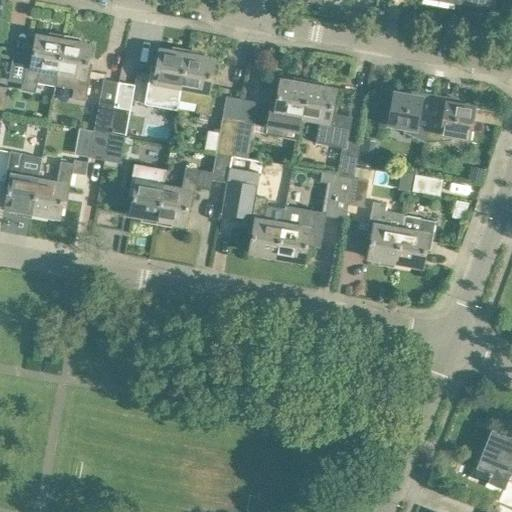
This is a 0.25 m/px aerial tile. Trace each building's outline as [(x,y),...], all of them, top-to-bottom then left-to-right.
[(492,0),(456,0),(456,2),(489,8),(489,10),(491,11),(492,0)] [(22,86),(21,89),(34,91),(35,84),(55,88),(63,40),(36,35),(31,61),(27,60),(22,86)] [(85,101),(91,72),(86,71),(91,45),(63,40),(55,88),(73,91),(71,99),(85,101)] [(150,74),(144,104),(177,110),(178,101),(187,54),(159,49),(156,67),(155,75),(150,74)] [(187,54),(178,101),(197,104),(195,113),(209,116),(214,86),(209,85),(211,77),(214,59),(187,54)] [(238,121),(232,157),(247,159),(252,131),(298,140),(301,118),(307,84),(280,79),(275,105),(271,104),(267,126),(238,121)] [(114,107),(109,134),(125,137),(134,85),(119,82),(114,107)] [(307,84),(301,118),(320,122),(316,142),(341,147),(336,175),(336,176),(352,179),(354,179),(356,164),(360,144),(360,143),(345,141),(347,132),(349,130),(347,127),(349,119),(341,117),(341,115),(334,116),(330,115),(335,89),(307,84)] [(413,136),(426,141),(435,95),(420,92),(419,97),(393,92),(387,124),(414,129),(413,136)] [(449,98),(435,95),(426,141),(441,141),(442,135),(468,140),(474,107),(448,102),(449,98)] [(109,134),(114,107),(98,104),(96,118),(93,131),(109,134)] [(216,154),(232,157),(238,121),(222,118),(216,154)] [(480,132),(482,122),(472,120),(470,130),(480,132)] [(104,160),(109,134),(93,131),(89,158),(104,160)] [(104,160),(120,163),(125,137),(109,134),(104,160)] [(371,167),(374,152),(360,149),(357,164),(371,167)] [(9,182),(5,208),(32,213),(38,180),(42,158),(23,155),(10,152),(5,182),(9,182)] [(212,180),(227,183),(232,157),(216,154),(213,174),(184,168),(181,189),(163,186),(157,220),(184,225),(189,199),(193,200),(196,186),(210,188),(211,184),(212,180)] [(242,185),(247,159),(232,157),(227,183),(242,185)] [(129,215),(157,220),(163,186),(144,182),(146,168),(148,161),(135,159),(130,188),(134,189),(129,215)] [(56,183),(38,180),(32,213),(59,218),(64,192),(68,193),(74,164),(60,161),(56,183)] [(347,204),(352,179),(336,176),(336,175),(320,173),(318,181),(330,183),(325,208),(333,209),(332,216),(345,218),(347,204)] [(411,191),(440,196),(442,180),(415,175),(411,191)] [(352,179),(348,204),(363,207),(368,182),(354,179),(352,179)] [(249,253),(276,257),(282,224),(281,224),(263,221),(267,198),(254,196),(248,226),(253,227),(249,253)] [(388,205),(372,202),(367,231),(372,232),(367,258),(395,263),(403,214),(386,211),(388,205)] [(282,224),(276,257),(303,262),(308,236),(320,238),(324,214),(285,207),(284,207),(281,224),(282,224)] [(404,216),(404,214),(403,214),(395,263),(422,267),(427,242),(431,243),(435,221),(404,216)] [(42,343),(40,355),(43,355),(48,356),(50,345),(42,343)] [(488,473),(487,475),(490,476),(487,483),(503,489),(509,475),(511,476),(511,440),(510,440),(511,438),(491,430),(476,468),(488,473)]
